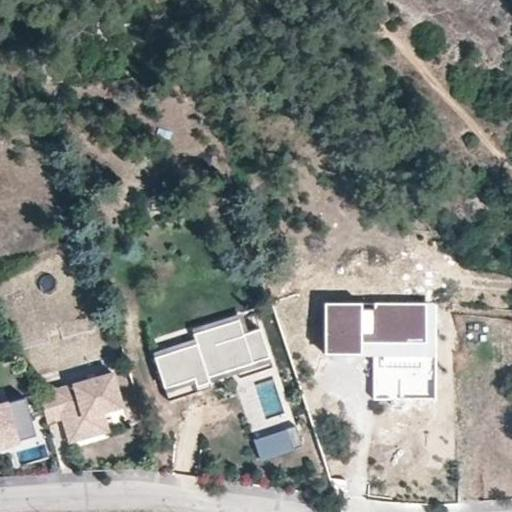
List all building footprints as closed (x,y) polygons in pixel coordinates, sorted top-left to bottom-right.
[(430,300),(322,298),(321,361),(360,362),(360,336),(374,337),(372,402),(393,402),(394,374),(428,374),(430,300)] [(195,345),(152,357),(162,393),(271,363),(261,325),(239,331),(235,317),(191,330),(195,345)] [(121,405),(112,371),(72,382),(74,389),(56,394),(54,387),(38,391),(46,421),(61,416),(68,441),(88,435),(83,415),(121,405)] [(74,389),(72,382),(54,387),(56,394),(74,389)] [(25,392),(0,399),(0,442),(37,432),(25,392)] [(294,426),(251,439),(258,460),(301,447),(294,426)]
